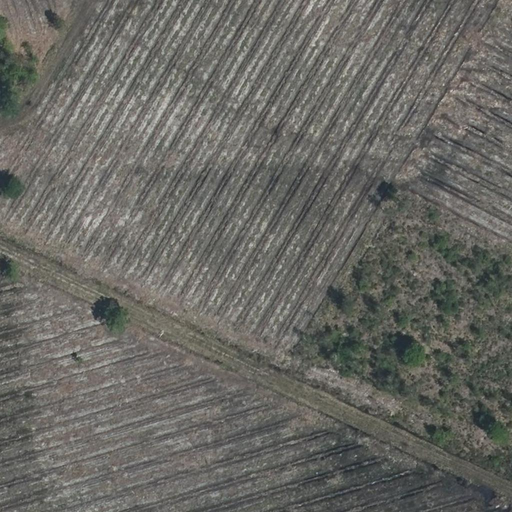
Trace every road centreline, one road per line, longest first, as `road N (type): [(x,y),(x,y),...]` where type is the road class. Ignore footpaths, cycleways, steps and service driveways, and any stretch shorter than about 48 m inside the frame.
road 1 (track): [(511,498),(0,263)]
road 2 (track): [(99,0),(41,106),(0,118)]
